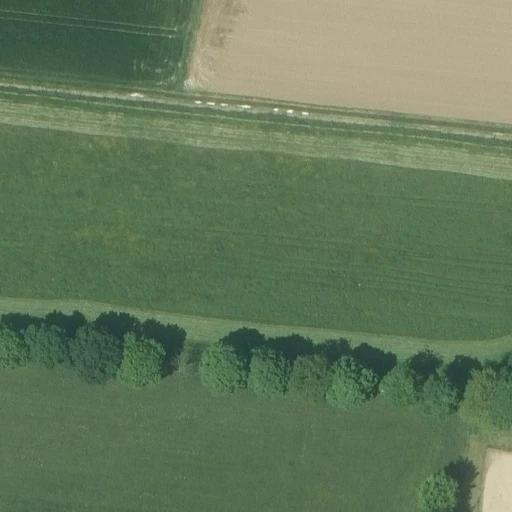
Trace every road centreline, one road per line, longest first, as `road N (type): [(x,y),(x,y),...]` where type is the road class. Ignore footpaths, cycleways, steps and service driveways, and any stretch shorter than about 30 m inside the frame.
road 1 (track): [(511,401),(0,346)]
road 2 (track): [(511,133),(0,79)]
